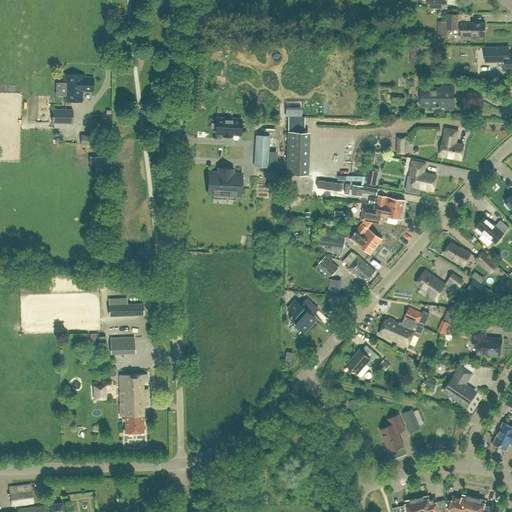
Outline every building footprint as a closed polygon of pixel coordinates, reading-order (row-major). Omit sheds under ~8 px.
[(486,23),(469,22),(458,22),(458,14),(448,13),(447,29),(462,29),(461,38),(479,38),(479,36),(485,36),(486,23)] [(374,21),(374,34),(391,33),(390,21),(374,21)] [(410,64),(419,64),(419,47),(410,47),(410,64)] [(508,47),(485,47),(485,62),(506,61),(506,67),(511,66),(511,53),(509,54),(508,47)] [(82,102),(82,91),(93,91),(93,77),(84,77),(84,75),(64,74),(64,84),(65,84),(65,101),(82,102)] [(454,86),(431,86),(420,86),(420,107),(431,107),(446,107),(446,110),(454,110),(454,86)] [(72,123),(72,110),(52,109),(52,123),(72,123)] [(242,118),(216,117),(215,134),(223,134),(222,136),(232,136),(232,135),(241,135),(242,118)] [(461,160),(464,145),(456,143),(458,131),(446,129),(443,141),(440,156),(461,160)] [(285,174),(307,175),(309,132),(287,131),(285,174)] [(99,145),(99,136),(81,135),(80,145),(99,145)] [(269,136),(255,135),(253,166),(267,167),(269,136)] [(396,153),(405,154),(406,136),(397,136),(396,153)] [(89,156),(89,165),(104,165),(104,156),(89,156)] [(433,190),(437,175),(424,173),(426,164),(413,161),(410,176),(415,177),(413,186),(433,190)] [(369,169),(368,181),(378,182),(380,170),(369,169)] [(218,177),(209,176),(207,199),(241,200),(242,178),(233,178),(233,173),(218,172),(218,177)] [(317,187),(341,190),(342,183),(318,179),(317,187)] [(377,195),(378,188),(363,185),(363,186),(353,184),(351,194),(362,196),(362,192),(377,195)] [(400,209),(403,209),(405,200),(379,195),(377,205),(400,209)] [(400,209),(377,205),(375,205),(374,209),(364,208),(361,220),(383,223),(384,216),(402,219),(403,209),(400,209)] [(478,227),(475,230),(481,235),(483,232),(487,235),(496,243),(509,227),(500,220),(495,226),(484,216),(476,226),(478,227)] [(346,235),(351,239),(371,254),(382,239),(362,224),(355,233),(349,229),(345,234),(346,235)] [(344,247),(346,235),(345,234),(332,233),(320,231),(319,244),(333,246),(343,247),(344,247)] [(444,254),(464,266),(471,253),(466,250),(465,251),(451,243),(444,254)] [(498,265),(482,251),(474,259),(490,274),(498,265)] [(332,276),(339,267),(325,255),(318,263),(332,276)] [(346,268),(365,284),(376,271),(358,255),(346,268)] [(453,288),(456,291),(463,281),(453,274),(445,285),(425,271),(415,285),(437,301),(444,290),(449,293),(453,288)] [(469,286),(479,293),(484,285),(474,278),(469,286)] [(296,299),(288,309),(293,314),(289,318),(305,332),(312,324),(317,318),(313,315),(318,309),(306,299),(302,304),(296,299)] [(108,304),(109,313),(127,312),(127,315),(135,314),(134,303),(108,304)] [(385,319),(379,334),(408,347),(413,334),(419,336),(423,326),(418,324),(423,313),(410,307),(405,318),(408,320),(405,325),(389,317),(388,320),(385,319)] [(500,355),(502,338),(485,337),(486,328),(473,327),(471,343),(478,343),(478,346),(479,346),(478,354),(487,355),(487,354),(500,355)] [(110,339),(110,352),(135,351),(134,338),(110,339)] [(360,349),(346,365),(357,374),(370,358),(373,360),(377,355),(366,345),(362,350),(360,349)] [(390,365),(384,360),(379,365),(385,370),(390,365)] [(464,404),(474,390),(466,385),(466,382),(472,373),(461,366),(444,391),(464,404)] [(143,406),(148,406),(147,374),(119,375),(120,416),(124,416),(125,433),(144,432),(143,406)] [(434,388),(437,381),(429,377),(425,385),(434,388)] [(98,383),(95,396),(106,399),(110,385),(98,383)] [(511,394),(508,391),(503,398),(511,405),(511,394)] [(411,432),(420,428),(412,409),(403,413),(411,432)] [(398,432),(405,429),(399,414),(388,419),(390,425),(380,429),(389,451),(404,445),(398,432)] [(511,426),(503,422),(495,439),(494,438),(491,444),(496,446),(497,445),(506,450),(510,443),(511,444),(511,426)] [(294,438),(300,436),(298,430),(292,432),(294,438)] [(31,485),(9,488),(12,506),(33,503),(31,485)] [(450,509),(448,511),(470,511),(474,497),(463,494),(462,498),(455,497),(453,496),(450,509)] [(417,498),(419,511),(438,511),(435,498),(429,499),(428,495),(417,498)] [(474,497),(470,511),(489,511),(491,506),(485,504),(486,500),(474,497)] [(419,511),(417,498),(405,501),(406,504),(399,506),(400,511),(419,511)] [(63,511),(62,502),(48,504),(48,505),(17,509),(17,511),(15,511),(0,511),(63,511)]
